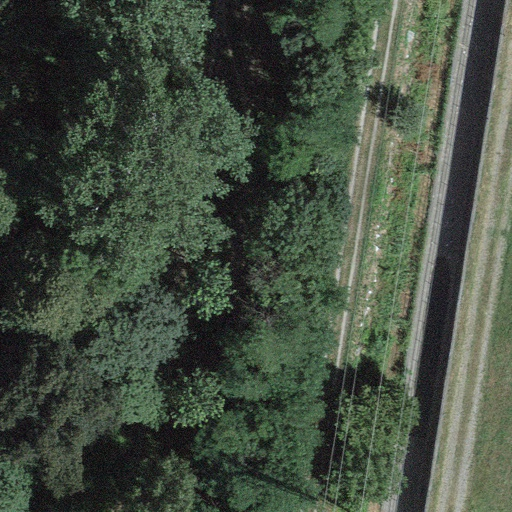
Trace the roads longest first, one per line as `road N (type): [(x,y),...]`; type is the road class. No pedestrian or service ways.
road 1 (track): [(390,0),(308,511)]
road 2 (track): [(456,511),(511,143)]
